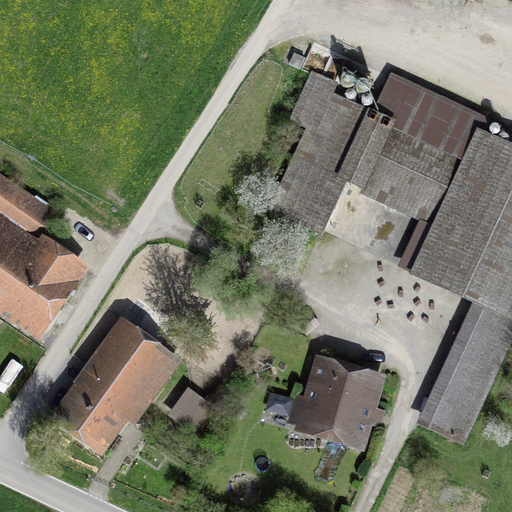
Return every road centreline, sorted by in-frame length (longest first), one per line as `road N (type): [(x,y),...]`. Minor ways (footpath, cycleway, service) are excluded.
road 1 (unclassified): [(284,0),(0,439)]
road 2 (track): [(364,511),(406,420),(386,320),(272,282),(149,210)]
road 3 (track): [(511,71),(370,0)]
